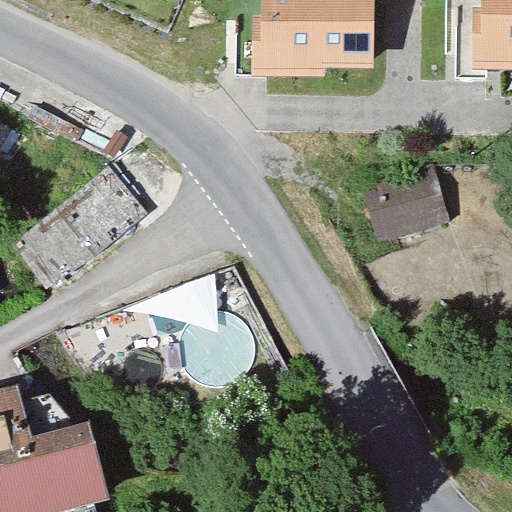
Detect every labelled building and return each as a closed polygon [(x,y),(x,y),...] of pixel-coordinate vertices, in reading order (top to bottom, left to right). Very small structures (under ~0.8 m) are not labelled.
[(376,0),(263,0),(264,18),(253,18),(253,82),(326,82),(326,73),(376,73),(376,0)] [(511,0),(483,0),(484,10),(473,10),(473,73),(511,73),(511,0)] [(165,202),(122,151),(16,238),(59,290),(165,202)] [(434,164),(362,183),(378,242),(450,222),(434,164)] [(0,511),(28,511),(99,494),(83,432),(26,446),(12,391),(0,394),(0,511)]
